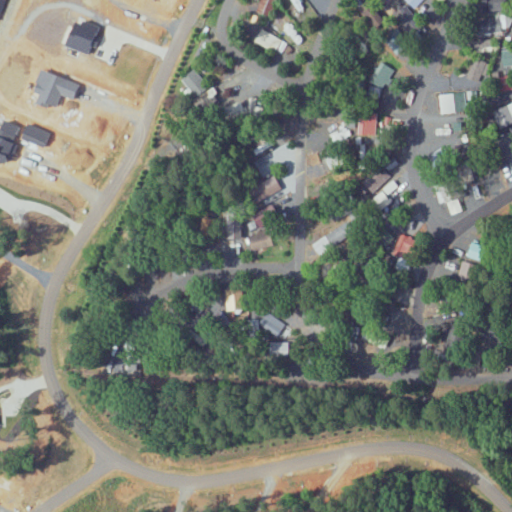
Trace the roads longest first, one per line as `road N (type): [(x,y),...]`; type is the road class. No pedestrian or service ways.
road 1 (residential): [(336,0),(303,104),(294,291),(300,317),(338,354),(382,374),(511,379)]
road 2 (residential): [(445,240),(422,201),(410,142),(454,0)]
road 3 (residential): [(511,196),(460,225),(433,256),(422,280),(417,339),(397,378)]
road 4 (residential): [(303,104),(245,89),(262,0)]
road 5 (residential): [(298,270),(214,280),(157,300)]
